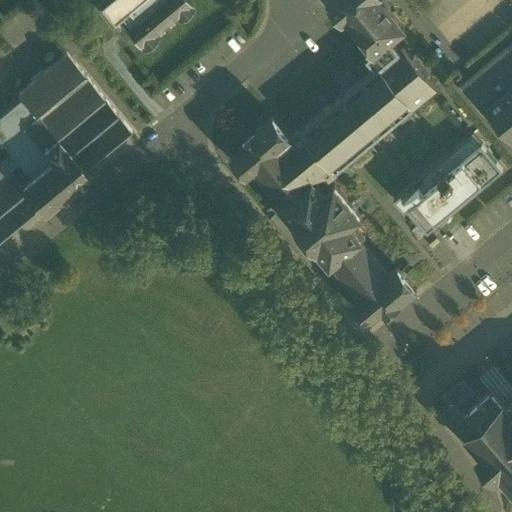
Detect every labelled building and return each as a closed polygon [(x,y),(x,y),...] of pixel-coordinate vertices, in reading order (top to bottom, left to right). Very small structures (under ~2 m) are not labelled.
[(103,0),(99,4),(112,20),(120,14),(126,21),(151,0),(103,0)] [(151,0),(126,21),(123,24),(143,47),(157,35),(155,33),(176,15),(178,18),(192,6),(187,0),(151,0)] [(330,0),(328,2),(331,6),(330,7),(342,22),(347,18),(364,39),(363,40),(373,52),(367,57),(367,58),(404,28),(380,0),(330,0)] [(404,28),(367,58),(375,67),(291,137),(272,115),(242,141),(245,146),(231,158),(247,176),(254,170),(281,204),(280,205),(300,230),(298,232),(307,243),(310,241),(330,266),(332,264),(359,298),(352,304),(368,323),(382,311),(386,315),(417,290),(398,266),(389,273),(362,240),(363,238),(351,224),(361,216),(335,184),(324,192),(314,179),(323,171),(328,177),(418,102),(417,101),(436,85),(403,45),(399,49),(392,39),(405,29),(404,28)] [(511,45),(461,86),(484,113),(488,110),(487,108),(511,87),(511,45)] [(0,182),(0,239),(39,207),(42,211),(73,186),(73,187),(88,174),(84,170),(131,130),(66,51),(16,92),(21,97),(35,115),(22,126),(50,160),(31,176),(21,184),(12,172),(0,182)] [(511,87),(487,108),(488,110),(511,138),(511,87)] [(0,182),(12,172),(9,168),(18,161),(31,176),(50,160),(22,126),(35,115),(21,97),(0,114),(0,140),(11,153),(1,161),(0,160),(0,182)] [(473,132),(395,198),(405,211),(409,208),(428,230),(503,167),(473,132)] [(503,402),(492,388),(457,418),(468,431),(467,432),(483,451),(478,455),(495,476),(500,472),(511,485),(511,401),(508,405),(504,401),(503,402)]
